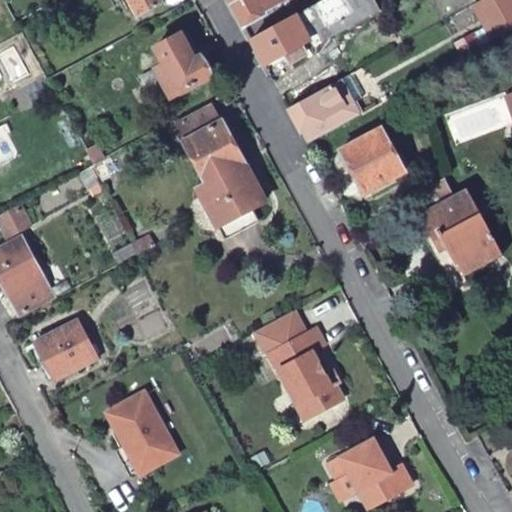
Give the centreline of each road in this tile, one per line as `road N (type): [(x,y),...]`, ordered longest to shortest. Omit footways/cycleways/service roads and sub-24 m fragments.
road 1 (residential): [(211,0),(484,511)]
road 2 (residential): [(0,350),(80,511)]
